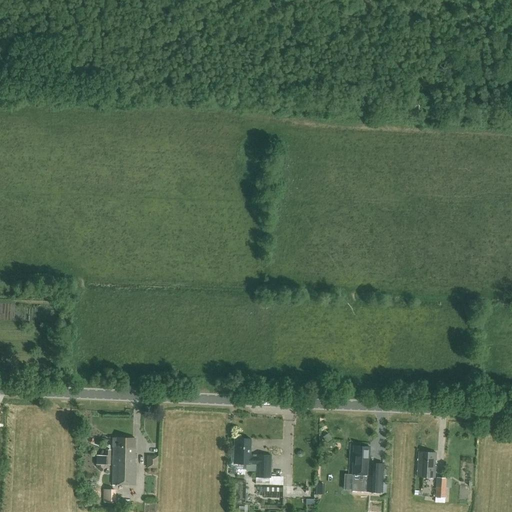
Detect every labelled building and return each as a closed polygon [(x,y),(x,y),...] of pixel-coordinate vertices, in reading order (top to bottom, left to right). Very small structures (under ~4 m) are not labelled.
[(135,484),(136,464),(135,464),(135,458),(136,458),(136,454),(135,454),(135,438),(116,437),(116,438),(112,437),(112,447),(113,447),(112,484),(135,484)] [(256,464),(256,476),(256,477),(246,476),(246,479),(255,480),(255,484),(282,485),(283,476),(270,476),(271,455),(257,454),(256,456),(252,456),(253,454),(250,454),(251,438),(234,438),(234,463),(256,464)] [(354,445),(352,473),(339,473),(336,473),(335,481),(339,481),(339,483),(352,483),(352,484),(367,485),(367,476),(368,476),(370,446),(354,445)] [(351,468),(351,457),(349,457),(348,449),(337,450),(338,469),(351,468)] [(418,451),(417,476),(434,477),(436,452),(418,451)] [(158,464),(157,452),(149,453),(150,464),(158,464)] [(441,459),(441,467),(448,468),(449,460),(441,459)] [(444,502),(444,498),(445,498),(446,485),(451,485),(452,478),(446,477),(436,477),(435,502),(444,502)] [(284,489),(273,488),(273,495),(313,496),(313,487),(284,486),(284,489)] [(367,496),(366,488),(359,490),(360,497),(367,496)] [(103,489),(103,501),(115,501),(116,489),(103,489)]
